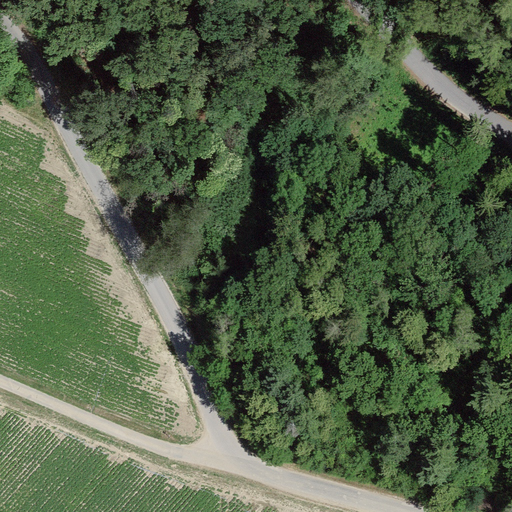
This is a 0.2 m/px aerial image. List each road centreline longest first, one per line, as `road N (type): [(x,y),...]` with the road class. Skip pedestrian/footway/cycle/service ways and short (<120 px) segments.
road 1 (unclassified): [(211,459),(105,152),(0,37)]
road 2 (unclassified): [(0,379),(211,459)]
road 3 (unclassified): [(368,0),(423,55),(511,120)]
road 4 (unclassified): [(387,511),(211,459)]
